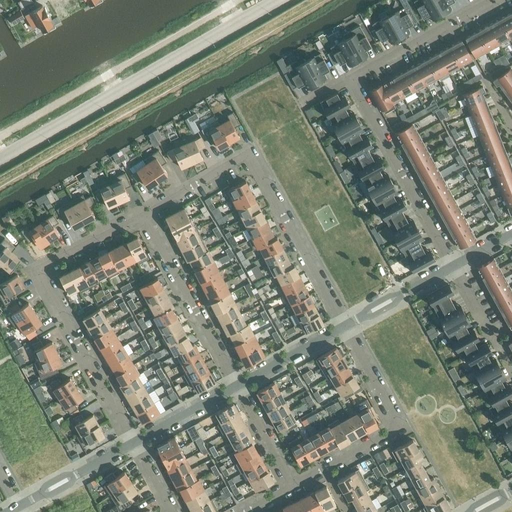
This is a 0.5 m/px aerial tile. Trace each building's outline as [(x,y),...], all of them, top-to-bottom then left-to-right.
[(21,0),(18,2),(22,9),(33,3),(31,0),(21,0)] [(441,14),(433,0),(416,0),(414,1),(423,18),(429,15),(431,19),(441,14)] [(454,0),(433,0),(441,14),(451,8),(448,4),(455,1),(454,0)] [(42,5),(25,15),(33,29),(39,25),(42,32),(54,25),(50,19),(51,19),(45,8),(44,8),(42,5)] [(404,7),(388,16),(400,37),(409,31),(407,27),(413,24),(413,23),(407,12),(404,7)] [(20,10),(9,17),(13,24),(24,18),(20,10)] [(411,10),(407,12),(413,23),(418,21),(411,10)] [(500,19),(511,41),(511,14),(511,13),(500,19)] [(400,37),(388,16),(372,25),(381,41),(387,38),(390,42),(399,37),(400,37)] [(511,41),(500,19),(488,25),(499,45),(510,39),(511,42),(511,41)] [(477,32),(488,51),(499,45),(488,25),(477,32)] [(362,30),(346,39),(358,60),(367,54),(365,50),(371,47),(362,30)] [(488,51),(477,32),(465,38),(476,58),(488,51)] [(358,60),(346,39),(330,48),(332,51),(338,62),(339,64),(345,61),(348,65),(357,60),(358,60)] [(449,47),(460,66),(472,60),(461,40),(449,47)] [(460,66),(449,47),(438,53),(449,72),(460,66)] [(332,51),(327,54),(333,65),(338,62),(332,51)] [(320,53),(304,62),(316,83),(326,78),(323,73),(329,70),(320,53)] [(449,72),(438,53),(427,59),(438,79),(449,72)] [(415,65),(426,85),(438,79),(427,59),(415,65)] [(316,83),(304,62),(299,65),(296,61),(286,66),(298,87),(304,84),(306,88),(316,83)] [(426,85),(415,65),(404,72),(415,91),(426,85)] [(511,81),(511,69),(511,68),(500,76),(493,80),(496,85),(498,84),(502,89),(511,81)] [(415,91),(404,72),(393,78),(403,98),(415,91)] [(403,98),(393,78),(392,78),(393,79),(382,85),(395,108),(393,103),(403,98)] [(508,97),(511,94),(511,81),(502,89),(508,97)] [(395,108),(382,85),(370,91),(380,110),(382,109),(385,113),(395,108)] [(467,105),(485,98),(482,92),(485,91),(482,86),(475,90),(463,95),(467,105)] [(350,106),(344,97),(340,99),(337,93),(320,102),(329,118),(350,106)] [(485,98),(467,105),(471,115),(489,108),(485,98)] [(329,118),(337,133),(359,121),(358,121),(353,112),(349,114),(346,109),(350,107),(350,106),(329,118)] [(489,108),(471,115),(475,125),(493,118),(489,108)] [(240,124),(233,112),(227,115),(229,119),(220,125),(217,121),(229,142),(239,137),(234,128),(240,124)] [(493,118),(475,125),(479,135),(497,128),(493,118)] [(219,148),(229,142),(217,121),(201,130),(208,142),(214,139),(219,148)] [(367,137),(362,139),(359,134),(364,131),(358,122),(359,122),(359,121),(337,133),(346,149),(367,137)] [(401,143),(418,134),(412,124),(396,133),(401,143)] [(501,138),(497,128),(479,135),(483,145),(501,138)] [(418,134),(401,143),(406,153),(423,143),(418,134)] [(200,137),(184,145),(192,163),(203,158),(198,148),(204,146),(200,137)] [(371,155),(371,154),(371,155),(368,149),(372,147),(367,137),(346,149),(354,164),(371,155)] [(504,148),(501,138),(483,145),(487,155),(504,148)] [(411,162),(428,153),(423,143),(406,153),(411,162)] [(192,163),(184,145),(167,152),(171,161),(177,158),(181,168),(192,163)] [(508,158),(504,148),(487,155),(491,165),(508,158)] [(167,162),(159,150),(144,160),(157,181),(167,174),(161,165),(167,162)] [(428,153),(411,162),(417,172),(433,162),(428,153)] [(384,168),(378,158),(374,161),(371,155),(354,164),(363,179),(384,168)] [(511,168),(511,167),(508,158),(491,165),(494,175),(511,168)] [(148,187),(157,181),(144,160),(143,160),(146,164),(131,174),(137,182),(142,179),(148,187)] [(433,162),(417,172),(422,181),(439,172),(433,162)] [(363,179),(371,195),(393,183),(392,183),(387,174),(383,176),(380,171),(384,168),(363,179)] [(511,180),(511,168),(494,175),(498,185),(511,180)] [(427,191),(444,181),(439,172),(422,181),(427,191)] [(125,173),(109,180),(119,202),(122,201),(123,204),(131,200),(125,188),(131,186),(125,173)] [(447,182),(454,197),(460,195),(458,190),(459,189),(458,185),(464,182),(461,176),(447,182)] [(108,207),(119,202),(109,180),(108,180),(110,184),(94,192),(98,200),(103,198),(108,207)] [(511,191),(511,180),(498,185),(502,196),(511,191)] [(229,201),(251,191),(246,181),(224,191),(229,201)] [(432,200),(449,191),(444,181),(427,191),(432,200)] [(371,195),(380,210),(401,199),(401,198),(396,201),(393,195),(398,193),(392,183),(393,183),(392,183),(393,183),(371,195)] [(234,211),(255,200),(251,191),(229,201),(234,211)] [(449,191),(432,200),(437,210),(454,200),(449,191)] [(511,191),(502,196),(506,206),(511,203),(511,191)] [(82,195),(72,200),(84,222),(94,216),(89,207),(95,204),(90,196),(85,199),(82,195)] [(380,210),(388,226),(405,216),(402,211),(406,208),(401,199),(380,210)] [(84,222),(72,200),(56,209),(63,222),(69,219),(74,228),(84,222)] [(239,221),(260,210),(255,200),(234,211),(239,221)] [(454,200),(437,210),(443,219),(460,210),(454,200)] [(165,217),(171,228),(192,218),(191,218),(189,219),(184,208),(165,217)] [(248,228),(265,220),(260,210),(243,219),(248,228)] [(465,219),(460,210),(443,219),(448,228),(465,219)] [(53,215),(38,225),(50,241),(59,235),(54,226),(59,222),(53,215)] [(418,229),(413,220),(408,222),(405,217),(405,216),(388,226),(397,241),(418,229)] [(171,228),(176,239),(197,229),(192,218),(171,228)] [(453,238),(470,229),(465,219),(448,228),(453,238)] [(249,240),(270,229),(265,220),(248,228),(252,238),(249,240)] [(50,241),(38,225),(29,231),(26,227),(21,231),(29,243),(34,239),(40,248),(50,241)] [(176,239),(182,250),(203,239),(197,229),(176,239)] [(249,240),(254,250),(277,238),(277,237),(275,238),(270,229),(249,240)] [(397,241),(405,257),(422,247),(419,242),(423,239),(418,229),(397,241)] [(470,229),(453,238),(454,238),(459,248),(476,239),(470,229)] [(137,237),(127,242),(136,259),(146,254),(137,237)] [(15,247),(4,238),(0,243),(0,261),(11,271),(20,259),(11,252),(15,247)] [(261,258),(282,247),(277,238),(254,250),(256,249),(261,258)] [(206,251),(206,250),(201,241),(203,240),(203,239),(182,250),(187,261),(208,250),(206,251)] [(127,242),(118,247),(126,264),(136,259),(127,242)] [(118,247),(108,252),(119,273),(117,269),(126,264),(118,247)] [(269,266),(287,257),(282,247),(261,258),(265,257),(269,266)] [(422,248),(422,247),(405,257),(414,272),(435,261),(430,251),(425,253),(422,248)] [(188,261),(190,260),(195,270),(213,261),(208,250),(187,261),(188,261)] [(108,252),(98,257),(109,278),(119,273),(108,252)] [(109,278),(98,257),(89,262),(99,283),(100,283),(98,279),(107,274),(109,278)] [(269,266),(274,275),(294,266),(294,265),(291,266),(287,257),(269,266)] [(482,278),(499,268),(493,258),(477,267),(482,277),(482,278)] [(195,270),(200,281),(219,271),(213,261),(195,270)] [(89,262),(79,266),(90,288),(99,283),(89,262)] [(79,266),(69,271),(80,293),(90,288),(79,266)] [(278,286),(299,275),(294,266),(274,275),(274,276),(277,275),(281,284),(277,286),(278,286)] [(499,268),(482,278),(487,287),(504,278),(499,268)] [(80,293),(69,271),(59,276),(68,294),(78,289),(80,293)] [(200,281),(206,291),(206,292),(224,282),(219,271),(200,281)] [(24,288),(17,275),(0,284),(0,296),(5,305),(17,298),(14,293),(24,288)] [(282,296),(304,285),(299,275),(278,286),(282,296)] [(142,299),(163,287),(157,278),(136,289),(142,299)] [(504,278),(487,287),(492,297),(509,287),(504,278)] [(230,293),(224,282),(206,292),(211,302),(230,293)] [(427,295),(436,311),(453,302),(452,302),(449,296),(453,294),(448,284),(427,295)] [(287,305),(309,294),(304,285),(282,296),(287,305)] [(151,306),(168,297),(163,287),(142,299),(146,297),(151,306)] [(511,292),(509,287),(492,297),(498,306),(511,298),(511,292)] [(211,302),(216,313),(217,313),(235,304),(230,293),(211,302)] [(296,313),(313,304),(309,294),(287,305),(288,306),(291,304),(296,313)] [(154,317),(173,306),(168,297),(151,306),(156,315),(154,317)] [(503,316),(511,310),(511,298),(498,306),(503,316)] [(436,311),(444,327),(465,315),(460,305),(455,308),(452,302),(453,302),(436,311)] [(28,303),(20,309),(16,303),(8,309),(12,314),(8,317),(14,326),(35,312),(28,303)] [(217,313),(222,323),(222,324),(241,314),(235,304),(217,313)] [(301,322),(318,314),(313,304),(296,313),(301,323),(301,322)] [(154,317),(159,326),(176,317),(171,308),(173,307),(173,306),(154,317)] [(106,318),(100,309),(83,319),(89,328),(106,318)] [(511,310),(503,316),(508,325),(511,322),(511,310)] [(15,327),(18,324),(19,324),(28,339),(36,333),(33,328),(42,322),(35,312),(14,326),(15,327)] [(246,325),(246,324),(241,314),(222,324),(227,334),(248,324),(248,323),(246,325)] [(306,333),(323,324),(318,314),(301,322),(306,333)] [(474,330),(473,330),(469,332),(466,327),(470,325),(465,315),(444,327),(453,342),(474,330)] [(159,326),(164,336),(182,326),(176,317),(159,326)] [(111,328),(106,318),(89,328),(94,338),(111,328)] [(227,334),(228,335),(230,334),(235,344),(254,335),(248,324),(227,334)] [(164,336),(170,345),(187,336),(182,326),(164,336)] [(117,337),(111,328),(94,338),(100,347),(117,337)] [(486,343),(477,348),(475,343),(479,340),(474,330),(453,342),(461,357),(487,343),(486,343)] [(235,344),(240,354),(240,355),(259,345),(254,335),(235,344)] [(169,345),(175,355),(194,344),(192,345),(187,336),(170,345),(169,345)] [(117,337),(100,347),(106,356),(122,346),(117,337)] [(17,338),(8,343),(13,350),(21,344),(17,338)] [(43,346),(40,340),(31,344),(39,360),(34,362),(34,363),(57,353),(52,342),(43,346)] [(492,353),(487,343),(461,357),(461,358),(466,355),(474,370),(495,359),(490,361),(487,356),(492,353)] [(182,363),(199,354),(194,344),(175,355),(177,354),(182,363)] [(240,355),(246,366),(265,356),(259,345),(240,355)] [(122,346),(106,356),(111,365),(128,355),(122,346)] [(315,360),(321,369),(342,357),(336,347),(315,360)] [(21,363),(25,361),(20,348),(15,350),(21,363)] [(34,363),(39,373),(39,374),(52,368),(62,364),(57,353),(34,363)] [(184,375),(204,363),(199,354),(182,363),(187,372),(183,374),(184,375)] [(128,355),(111,365),(117,375),(133,364),(128,355)] [(342,357),(321,369),(327,378),(347,366),(342,357)] [(474,370),(479,380),(501,368),(501,369),(501,368),(500,368),(495,359),(474,370)] [(189,384),(210,372),(204,363),(184,375),(189,384)] [(133,364),(117,375),(122,383),(120,385),(139,374),(133,364)] [(347,366),(327,378),(327,379),(331,377),(336,386),(353,376),(347,366)] [(52,368),(39,374),(42,379),(55,373),(52,368)] [(479,380),(485,390),(506,379),(501,369),(501,368),(479,380)] [(198,392),(215,382),(210,372),(189,384),(193,382),(198,392)] [(139,374),(120,385),(126,394),(142,384),(137,375),(139,374)] [(353,376),(336,386),(342,395),(347,392),(351,389),(357,386),(359,385),(353,376)] [(70,378),(61,384),(58,378),(50,384),(60,399),(76,388),(70,378)] [(485,390),(493,405),(489,408),(511,395),(511,389),(509,384),(505,387),(502,381),(506,379),(485,390)] [(257,392),(262,402),(280,392),(274,382),(257,392)] [(142,384),(126,394),(131,404),(148,393),(142,384)] [(34,388),(33,389),(36,394),(42,391),(43,390),(41,387),(40,385),(38,386),(34,388)] [(76,388),(60,399),(70,414),(78,408),(74,403),(83,397),(76,388)] [(169,394),(168,394),(172,401),(177,398),(176,396),(173,391),(169,394)] [(280,392),(262,402),(268,411),(285,402),(280,392)] [(154,403),(148,393),(131,404),(137,413),(154,403)] [(511,395),(489,408),(498,424),(511,415),(511,402),(509,405),(506,399),(511,396),(511,395)] [(285,402),(268,411),(273,421),(290,411),(285,402)] [(159,412),(154,403),(137,413),(143,422),(159,412)] [(218,424),(238,413),(233,403),(216,413),(221,422),(217,424),(218,424)] [(368,407),(358,413),(368,430),(378,425),(368,407)] [(290,411),(273,421),(278,430),(295,421),(290,411)] [(218,424),(223,434),(244,422),(238,413),(218,424)] [(358,413),(349,418),(358,435),(368,430),(358,413)] [(81,434),(77,436),(77,437),(99,425),(93,414),(84,419),(81,414),(72,418),(81,434)] [(511,415),(498,424),(506,439),(511,435),(511,415)] [(338,419),(337,420),(349,440),(358,435),(349,418),(340,423),(338,419)] [(337,420),(328,425),(339,446),(349,440),(337,420)] [(227,432),(232,441),(249,432),(244,422),(223,434),(227,432)] [(77,437),(82,447),(83,447),(104,435),(99,425),(77,437)] [(328,427),(319,432),(329,449),(338,444),(339,446),(328,425),(328,427)] [(192,431),(189,433),(193,441),(201,436),(200,434),(197,429),(192,432),(192,431)] [(235,452),(254,441),(249,432),(232,441),(237,450),(235,452)] [(319,432),(310,437),(319,454),(329,449),(319,432)] [(156,446),(162,457),(180,448),(175,437),(156,446)] [(310,437),(300,442),(310,459),(319,454),(310,437)] [(392,451),(397,461),(418,449),(412,439),(392,451)] [(235,452),(240,461),(257,452),(252,443),(254,442),(254,441),(235,452)] [(310,459),(300,442),(291,448),(300,465),(310,459)] [(162,457),(167,468),(186,458),(180,448),(162,457)] [(401,459),(406,468),(423,459),(418,449),(397,461),(401,459)] [(240,461),(245,471),(262,461),(257,452),(240,461)] [(382,460),(378,453),(374,455),(378,462),(382,460)] [(186,458),(167,468),(173,478),(191,469),(186,458)] [(406,468),(411,478),(425,470),(420,461),(423,459),(406,468)] [(245,471),(250,480),(268,471),(262,461),(245,471)] [(198,478),(196,479),(191,469),(173,478),(178,489),(199,479),(198,478)] [(338,481),(343,490),(364,479),(359,469),(338,481)] [(411,478),(416,487),(434,478),(433,477),(430,479),(425,470),(411,478)] [(268,471),(250,480),(256,490),(273,481),(268,471)] [(124,472),(116,478),(112,472),(104,478),(108,483),(104,486),(110,495),(131,482),(124,472)] [(416,487),(422,497),(439,487),(434,478),(416,487)] [(178,490),(180,489),(186,499),(204,489),(199,479),(178,489),(178,490)] [(343,490),(348,500),(369,488),(364,479),(343,490)] [(110,495),(117,505),(120,510),(132,502),(129,497),(137,491),(131,482),(110,495)] [(315,492),(325,510),(336,505),(326,486),(315,492)] [(423,508),(444,497),(439,487),(422,497),(427,506),(423,508)] [(352,498),(357,507),(371,500),(366,491),(369,489),(369,488),(348,500),(349,500),(352,498)] [(186,499),(191,509),(191,510),(212,499),(209,500),(204,489),(186,499)] [(390,490),(384,493),(387,498),(393,495),(390,490)] [(304,497),(311,511),(321,511),(325,510),(315,492),(304,497)] [(311,511),(304,497),(294,503),(298,511),(311,511)] [(444,497),(423,508),(425,511),(439,511),(449,506),(444,497)] [(191,510),(192,511),(213,511),(217,510),(212,499),(191,510)] [(371,511),(376,509),(371,500),(357,507),(359,511),(371,511)] [(298,511),(294,503),(293,503),(283,508),(284,511),(298,511)]
